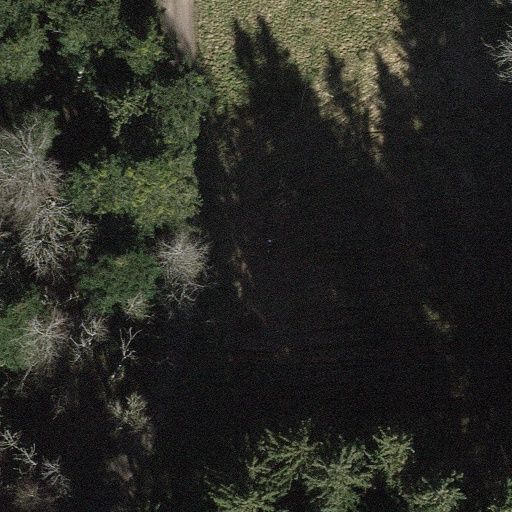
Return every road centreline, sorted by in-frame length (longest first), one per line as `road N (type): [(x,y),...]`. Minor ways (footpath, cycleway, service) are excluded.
road 1 (track): [(179,0),(188,293),(109,511)]
road 2 (track): [(0,220),(65,208),(148,170),(188,134)]
